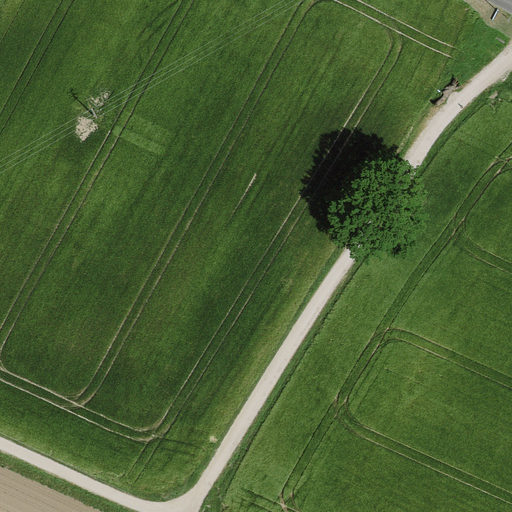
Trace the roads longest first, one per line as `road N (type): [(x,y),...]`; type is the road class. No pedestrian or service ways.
road 1 (track): [(184,511),(427,133),(511,58)]
road 2 (track): [(0,444),(126,501),(171,511)]
